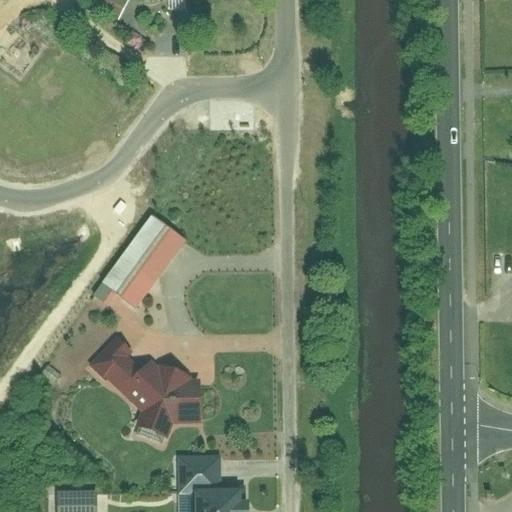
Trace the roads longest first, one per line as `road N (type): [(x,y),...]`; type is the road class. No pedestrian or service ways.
road 1 (tertiary): [(441,0),(445,423)]
road 2 (residential): [(284,97),(286,511)]
road 3 (residential): [(284,97),(165,98),(97,186),(0,195)]
